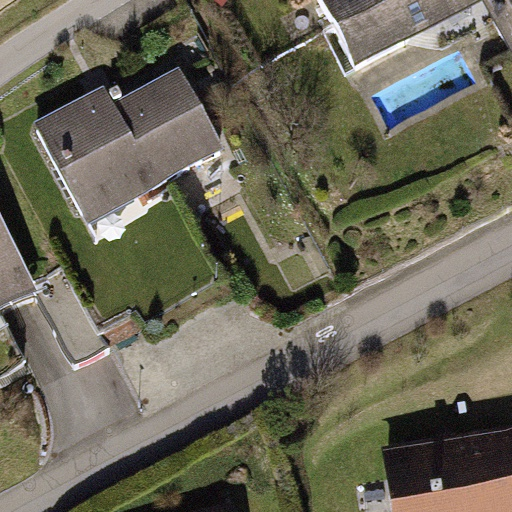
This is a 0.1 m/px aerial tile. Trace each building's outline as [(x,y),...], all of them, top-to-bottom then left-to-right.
[(511,0),(319,0),(360,72),(411,45),(426,17),(459,0),(502,0),(510,13),(496,20),(511,53),(511,0)] [(95,104),(40,133),(84,216),(134,189),(139,199),(223,154),(183,80),(104,122),(95,104)] [(172,192),(94,236),(147,332),(226,288),(172,192)] [(0,231),(0,336),(8,332),(1,318),(36,299),(30,288),(0,231)] [(65,268),(30,288),(36,299),(75,372),(109,354),(65,268)] [(511,511),(511,444),(378,457),(383,511),(511,511)]
